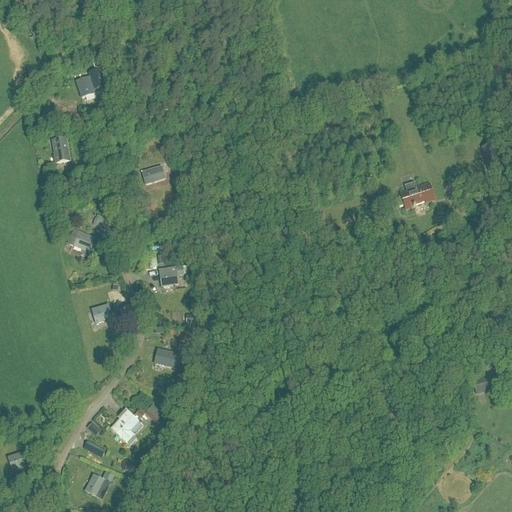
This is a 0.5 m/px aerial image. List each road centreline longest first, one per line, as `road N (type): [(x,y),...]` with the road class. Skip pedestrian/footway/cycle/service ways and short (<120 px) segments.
road 1 (track): [(60,511),(65,449),(142,335),(120,235),(127,182),(110,128)]
road 2 (unclassified): [(297,511),(300,441),(320,399),(373,365),(511,312)]
